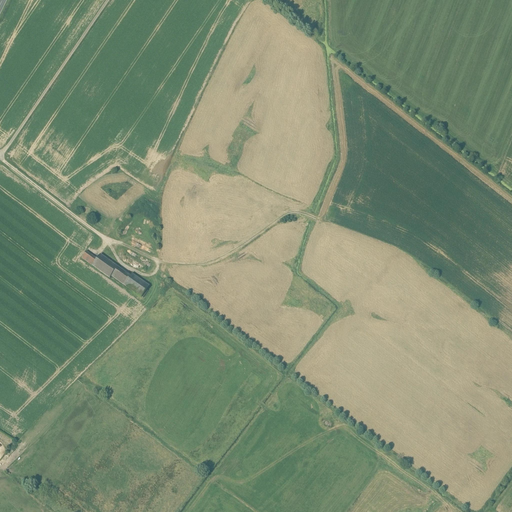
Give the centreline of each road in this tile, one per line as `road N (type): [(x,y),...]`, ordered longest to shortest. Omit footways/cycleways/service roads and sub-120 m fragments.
road 1 (track): [(108,0),(0,152)]
road 2 (track): [(108,240),(0,155)]
